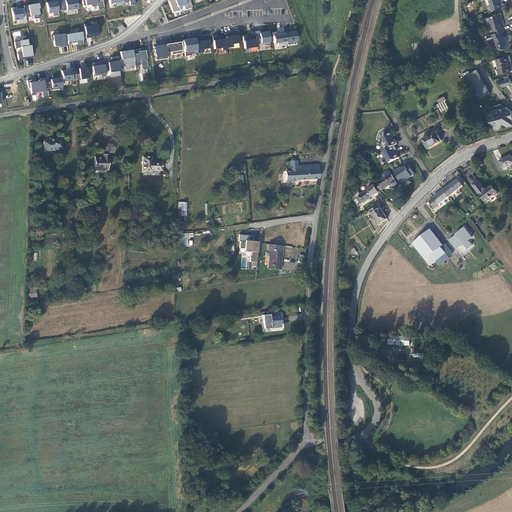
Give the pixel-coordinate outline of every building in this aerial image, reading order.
[(60,0),(56,0),(46,2),(48,13),(52,12),(53,16),(58,15),(58,11),(62,10),(60,0)] [(60,0),(62,10),(62,11),(66,10),(66,11),(72,10),(77,9),(75,0),(60,0)] [(104,8),(102,0),(81,0),(83,6),(91,5),(91,7),(97,6),(98,9),(104,8)] [(185,10),(192,7),(189,0),(169,0),(169,1),(173,12),(178,10),(178,8),(183,6),(185,10)] [(484,0),(489,0),(492,10),(503,7),(500,0),(482,0),(483,0),(484,0)] [(28,5),(23,6),(24,8),(25,17),(33,16),(34,19),(39,18),(38,9),(39,9),(38,4),(32,5),(28,5)] [(25,17),(24,8),(17,9),(16,7),(11,8),(13,21),(18,20),(18,24),(26,22),(25,17)] [(494,30),(495,33),(503,31),(504,30),(503,27),(504,27),(503,24),(502,22),(501,22),(499,15),(490,18),(492,23),(494,30)] [(91,25),(90,23),(84,24),(86,38),(91,38),(91,36),(93,35),(93,37),(99,36),(97,24),(91,25)] [(83,43),(81,31),(76,32),(76,33),(71,34),(66,34),(68,44),(76,43),(77,44),(83,43)] [(256,44),(254,31),(250,32),(251,36),(248,36),(248,35),(242,36),(245,49),(257,47),(256,44)] [(264,45),(270,44),(268,31),(263,32),(263,34),(259,34),(259,31),(254,31),(256,44),(264,43),(264,45)] [(291,32),(291,31),(285,32),(287,44),(287,45),(293,44),(292,42),(297,41),(295,32),(291,32)] [(504,36),(503,31),(495,33),(491,34),(487,35),(489,41),(493,40),(496,39),(499,51),(509,48),(507,40),(509,40),(508,37),(507,35),(504,36)] [(229,33),(224,34),(227,48),(233,47),(232,44),(239,43),(237,32),(231,33),(231,34),(229,35),(229,33)] [(287,44),(285,32),(280,33),(280,34),(278,35),(277,32),(272,32),(274,44),(278,43),(278,45),(287,44)] [(61,47),(66,46),(64,34),(51,36),(52,41),(53,41),(54,46),(58,46),(61,45),(61,47)] [(212,48),(210,36),(195,38),(197,53),(205,52),(204,49),(212,48)] [(27,59),(32,58),(30,47),(28,47),(28,46),(26,38),(21,39),(22,41),(14,42),(15,48),(20,48),(21,53),(17,54),(18,60),(24,59),(24,57),(27,56),(27,59)] [(197,53),(195,38),(182,40),(185,56),(197,54),(197,53)] [(182,53),(180,42),(165,44),(167,53),(171,52),(171,55),(182,53)] [(167,53),(165,44),(153,46),(155,59),(156,60),(168,59),(167,53)] [(135,66),(132,50),(120,52),(121,59),(120,59),(121,65),(129,64),(129,67),(135,66)] [(120,71),(118,56),(111,57),(111,60),(104,61),(105,71),(109,71),(109,73),(120,71)] [(499,75),(511,70),(511,69),(510,62),(508,63),(507,57),(497,60),(500,70),(498,71),(499,75)] [(105,71),(104,61),(99,62),(99,63),(96,63),(96,62),(91,63),(93,76),(100,75),(101,77),(106,76),(105,71)] [(83,67),(74,68),(76,80),(89,78),(87,68),(83,68),(83,67)] [(478,69),(467,75),(480,99),(491,93),(478,69)] [(62,86),(60,75),(52,77),(53,79),(50,80),(51,82),(46,82),(47,91),(58,89),(57,87),(62,86)] [(121,77),(112,77),(113,88),(122,87),(121,77)] [(46,82),(45,78),(40,78),(40,80),(38,80),(38,81),(35,82),(35,79),(27,81),(28,88),(30,88),(31,93),(37,92),(37,93),(41,92),(42,97),(48,97),(47,91),(46,82)] [(511,88),(511,78),(499,82),(503,87),(510,85),(511,88)] [(445,100),(440,103),(434,106),(435,109),(440,107),(442,112),(449,108),(445,100)] [(491,121),(496,130),(511,125),(511,117),(511,113),(511,112),(511,111),(506,107),(491,111),(487,113),(490,119),(493,118),(494,120),(491,121)] [(394,141),(392,137),(393,136),(390,131),(386,134),(384,135),(383,139),(384,141),(383,141),(382,144),(385,151),(392,147),(395,146),(397,144),(395,140),(394,141)] [(427,149),(441,142),(438,137),(435,133),(422,140),(427,149)] [(62,149),(60,138),(51,140),(49,140),(43,141),(45,151),(62,149)] [(399,158),(397,154),(396,155),(392,147),(385,151),(382,152),(385,159),(387,159),(389,163),(399,158)] [(107,170),(108,155),(102,155),(102,157),(94,157),(94,170),(107,170)] [(511,165),(511,164),(511,156),(511,155),(499,161),(504,169),(508,167),(511,165)] [(161,171),(161,162),(151,161),(151,157),(143,157),(142,171),(151,171),(151,170),(161,171)] [(319,178),(318,165),(297,166),(297,161),(289,161),(290,171),(286,172),(286,180),(319,179),(319,178)] [(415,173),(409,165),(403,169),(401,167),(394,172),(402,183),(412,176),(411,175),(415,173)] [(379,182),(391,174),(389,171),(377,177),(379,182)] [(382,190),(389,185),(392,188),(398,184),(391,174),(379,182),(375,185),(379,192),(383,196),(385,194),(382,190)] [(449,197),(463,186),(458,179),(443,190),(449,197)] [(498,192),(496,189),(494,189),(491,185),(487,189),(484,188),(478,180),(472,184),(485,201),(486,202),(489,200),(489,198),(493,195),(495,196),(497,194),(498,192)] [(358,206),(379,192),(375,185),(375,184),(359,195),(356,197),(355,195),(352,197),(358,206)] [(435,208),(449,197),(443,190),(429,201),(435,208)] [(186,216),(186,203),(178,202),(178,216),(186,216)] [(388,219),(379,205),(373,209),(370,211),(373,216),(373,215),(374,217),(379,225),(388,219)] [(455,236),(450,240),(457,250),(464,244),(468,249),(473,246),(469,241),(472,238),(464,228),(456,234),(458,236),(456,237),(455,236)] [(442,247),(428,231),(413,243),(430,266),(436,261),(440,265),(449,258),(449,256),(453,253),(446,244),(442,247)] [(251,235),(239,234),(239,241),(242,241),(239,252),(245,253),(247,250),(252,251),(250,261),(258,262),(260,242),(251,240),(251,235)] [(280,270),(282,252),(281,252),(282,245),(268,244),(267,250),(270,251),(268,268),(280,270)] [(28,288),(29,292),(36,291),(39,291),(38,284),(35,284),(36,287),(28,288)] [(281,327),(279,313),(262,315),(264,329),(281,327)] [(405,345),(406,336),(389,336),(389,344),(405,345)]
